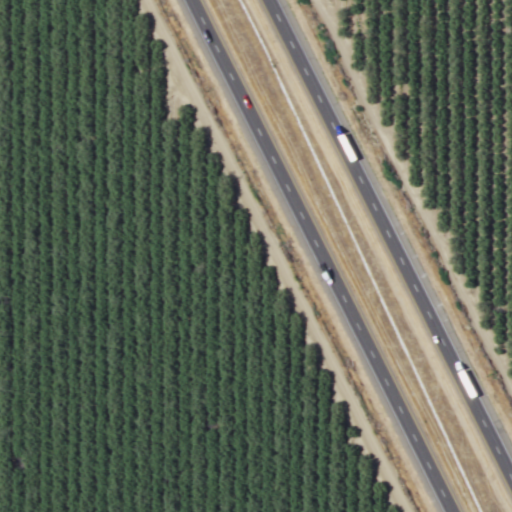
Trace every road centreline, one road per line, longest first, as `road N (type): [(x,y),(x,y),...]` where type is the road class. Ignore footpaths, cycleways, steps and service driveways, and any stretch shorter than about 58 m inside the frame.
road 1 (motorway): [(186,0),(447,511)]
road 2 (motorway): [(511,465),(275,0)]
